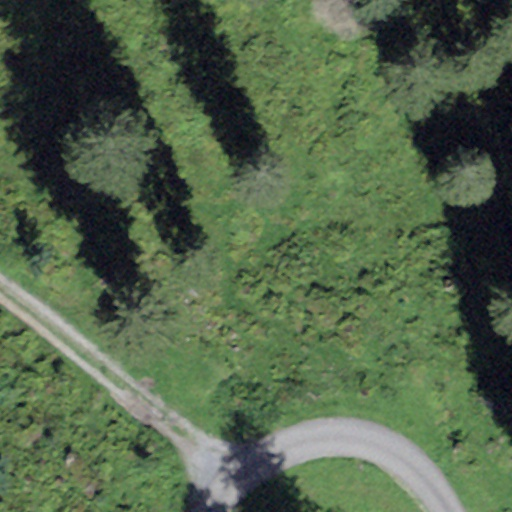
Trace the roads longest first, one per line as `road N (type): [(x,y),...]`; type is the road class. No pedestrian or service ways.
road 1 (track): [(0,287),(259,461)]
road 2 (track): [(449,511),(417,469),(375,447),(326,437),(259,461),(221,511)]
